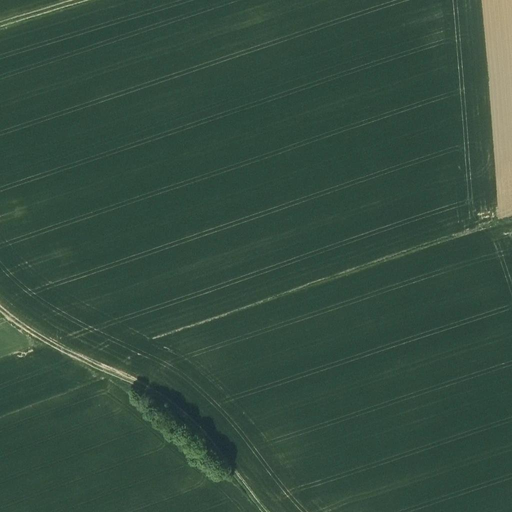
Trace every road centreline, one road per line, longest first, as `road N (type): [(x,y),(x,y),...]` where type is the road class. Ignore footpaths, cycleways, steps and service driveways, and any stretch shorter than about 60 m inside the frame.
road 1 (track): [(85,361),(511,221)]
road 2 (track): [(0,306),(181,412),(264,511)]
